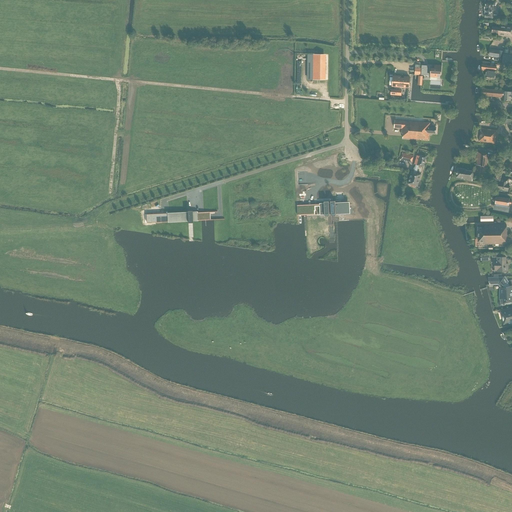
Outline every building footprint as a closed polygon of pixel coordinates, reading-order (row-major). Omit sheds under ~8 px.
[(495,11),(496,0),(485,0),(484,11),(485,11),(485,16),(492,16),(493,11),(495,11)] [(498,36),(502,36),(503,26),(501,25),(500,28),(492,27),(492,32),(498,33),(498,36)] [(511,26),(503,26),(502,36),(506,37),(506,36),(511,36),(511,26)] [(500,50),(490,49),(489,56),(500,57),(503,51),(500,50)] [(511,55),(503,54),(501,64),(510,65),(511,55)] [(325,55),(313,55),(313,80),(325,80),(325,55)] [(430,75),(430,79),(430,75),(437,76),(437,74),(441,74),(441,71),(441,72),(442,63),(441,63),(441,67),(435,66),(434,68),(431,68),(431,71),(430,70),(430,74),(427,73),(427,66),(422,65),(421,75),(430,75)] [(496,71),(496,67),(482,65),(482,70),(486,70),(485,77),(495,79),(496,71)] [(421,68),(415,68),(415,75),(418,75),(418,76),(418,85),(422,85),(423,76),(420,76),(421,68)] [(409,77),(393,76),(393,86),(395,86),(394,89),(391,89),(391,94),(401,95),(401,90),(400,90),(400,86),(409,87),(409,77)] [(511,100),(511,92),(504,91),(504,90),(482,88),(481,96),(503,97),(503,100),(511,100)] [(430,123),(395,120),(394,128),(402,128),(402,133),(403,133),(403,138),(428,140),(429,133),(436,133),(436,128),(429,127),(430,123)] [(497,130),(481,128),(479,141),(495,143),(497,130)] [(486,166),(487,153),(478,152),(476,165),(478,165),(477,173),(482,173),(483,166),(486,166)] [(404,160),(412,162),(413,156),(402,153),(400,160),(404,162),(404,160)] [(426,156),(422,155),(420,154),(419,156),(417,155),(414,164),(416,164),(413,172),(412,171),(408,183),(417,186),(421,174),(416,173),(419,165),(423,167),(426,156)] [(458,168),(456,177),(465,179),(464,180),(472,181),(473,171),(466,170),(466,169),(458,168)] [(508,191),(509,184),(508,184),(509,178),(501,177),(502,173),(497,172),(494,186),(497,187),(496,189),(508,191)] [(509,201),(509,199),(496,197),(496,198),(494,198),(493,201),(495,203),(495,205),(495,206),(494,206),(494,209),(508,211),(508,205),(508,204),(511,204),(511,201),(509,201)] [(338,213),(349,213),(348,203),(335,203),(335,201),(331,201),(331,204),(329,204),(329,201),(324,201),(324,204),(320,204),(320,203),(319,203),(319,204),(297,205),(297,215),(304,215),(316,214),(315,214),(315,211),(315,206),(319,206),(320,209),(320,213),(325,213),(325,216),(329,216),(329,213),(331,212),(331,216),(336,216),(336,212),(338,212),(338,213)] [(187,212),(167,213),(167,216),(156,216),(156,223),(168,222),(188,221),(188,223),(193,223),(193,221),(197,221),(198,221),(201,220),(210,220),(210,212),(197,213),(197,212),(192,212),(192,210),(187,211),(187,212)] [(506,230),(506,225),(489,225),(489,226),(484,226),(484,227),(478,227),(478,242),(479,242),(479,244),(508,244),(507,230),(506,230)] [(506,264),(506,257),(496,257),(496,260),(495,260),(495,271),(497,271),(504,271),(504,274),(508,274),(508,264),(506,264)] [(507,282),(504,277),(488,278),(490,284),(499,284),(501,286),(507,282)] [(511,289),(511,286),(501,288),(501,299),(503,298),(503,304),(511,302),(511,289)] [(511,309),(500,312),(500,313),(503,323),(503,324),(511,321),(511,309)]
